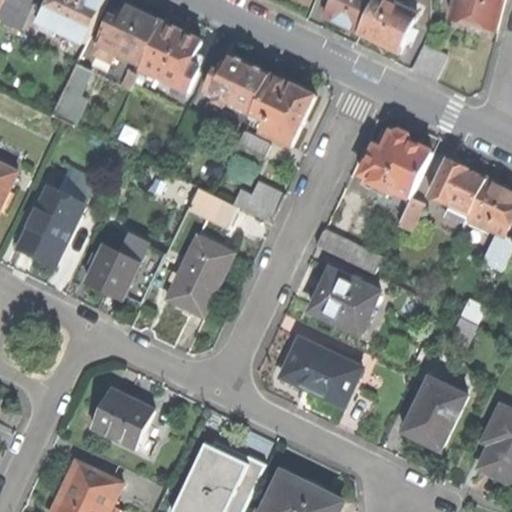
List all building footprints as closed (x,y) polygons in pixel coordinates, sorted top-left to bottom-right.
[(32,0),(8,0),(0,18),(0,20),(14,27),(18,29),(32,0)] [(0,0),(0,18),(8,0),(0,0)] [(53,0),(39,29),(54,37),(57,31),(87,45),(108,0),(53,0)] [(361,35),(377,0),(334,0),(326,18),(341,25),(361,35)] [(395,4),(387,0),(377,0),(361,35),(380,44),(401,54),(420,16),(395,4)] [(474,26),(497,32),(505,0),(458,0),(453,21),(474,26)] [(144,66),(165,24),(144,14),(127,6),(120,20),(113,17),(99,45),(101,46),(118,54),(144,66)] [(142,70),(190,93),(202,69),(202,68),(206,59),(198,55),(204,42),(186,34),(165,24),(144,66),(142,70)] [(113,63),(118,54),(101,46),(97,55),(113,63)] [(424,47),(414,69),(437,80),(448,58),(424,47)] [(254,114),(272,76),(251,65),(233,57),(229,65),(223,62),(207,95),(253,116),(254,114)] [(92,72),(78,65),(53,116),(75,127),(88,101),(80,97),(92,72)] [(125,88),(132,91),(139,75),(132,72),(125,88)] [(294,86),(272,76),(254,114),(268,121),(262,133),(293,148),(317,97),(294,86)] [(189,111),(177,135),(189,141),(200,117),(189,111)] [(245,132),(239,145),(266,157),(272,145),(245,132)] [(396,193),(412,200),(413,199),(434,154),(413,144),(411,142),(411,141),(410,136),(405,134),(401,132),(396,134),(395,135),(393,134),(392,135),(384,132),(377,147),(376,147),(363,176),(373,181),(372,183),(395,195),(396,193)] [(451,207),(471,216),(488,180),(474,173),(466,169),(467,167),(465,162),(459,159),(454,161),(453,163),(450,161),(445,171),(437,188),(432,197),(451,207)] [(0,210),(19,173),(0,163),(0,210)] [(431,185),(437,188),(445,171),(439,168),(431,185)] [(507,237),(511,227),(511,190),(507,189),(488,180),(471,216),(469,220),(501,236),(507,238),(507,237)] [(242,190),(234,206),(239,208),(273,224),(287,195),(259,182),(253,196),(242,190)] [(51,189),(21,249),(37,257),(55,266),(85,205),(51,189)] [(234,206),(200,189),(190,210),(190,211),(191,209),(228,227),(228,229),(229,229),(239,208),(234,206)] [(425,205),(413,199),(412,200),(400,226),(412,232),(425,205)] [(447,216),(466,226),(469,220),(471,216),(451,207),(447,216)] [(325,231),(317,246),(342,258),(349,244),(325,231)] [(177,282),(169,300),(186,308),(205,317),(236,254),(199,236),(180,276),(175,274),(172,280),(177,282)] [(487,264),(505,271),(511,257),(511,238),(507,237),(507,238),(501,236),(487,264)] [(98,265),(89,283),(105,290),(124,299),(141,264),(106,247),(101,258),(96,256),(92,263),(98,265)] [(324,291),(314,311),(361,334),(381,291),(370,286),(369,288),(334,271),(324,291)] [(463,318),(479,326),(485,313),(469,305),(463,318)] [(451,341),(468,349),(479,326),(463,318),(451,341)] [(302,339),(283,378),(310,390),(345,407),(363,369),(349,362),(352,355),(343,351),(340,358),(302,339)] [(432,380),(406,433),(408,433),(409,431),(417,434),(424,438),(422,441),(442,450),(468,397),(432,380)] [(112,390),(94,428),(147,454),(154,440),(144,435),(156,411),(132,400),(112,390)] [(487,455),(481,469),(497,477),(511,484),(511,407),(504,403),(480,451),(487,455)] [(207,444),(174,511),(245,511),(268,466),(239,452),(217,441),(214,448),(207,444)] [(64,490),(53,511),(124,511),(125,511),(113,506),(124,484),(77,462),(64,490)] [(284,474),(265,511),(339,511),(344,503),(321,492),(324,486),(316,482),(309,479),(306,485),(284,474)]
